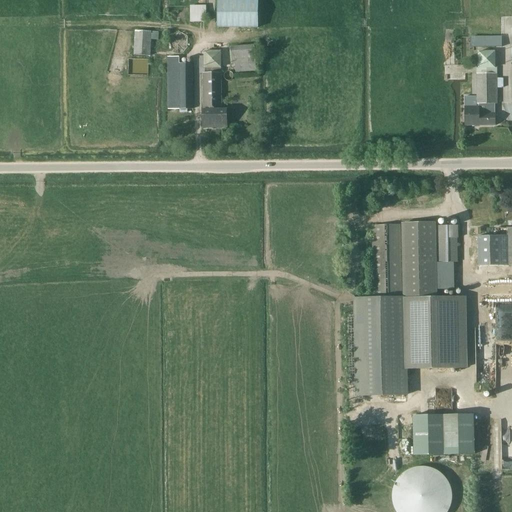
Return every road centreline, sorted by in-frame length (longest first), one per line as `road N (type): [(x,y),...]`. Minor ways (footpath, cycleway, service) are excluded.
road 1 (unclassified): [(0,170),(511,164)]
road 2 (track): [(511,511),(486,455),(486,412),(471,393),(466,219),(454,202),(450,164)]
road 3 (track): [(45,274),(282,274),(350,298)]
road 4 (track): [(282,274),(327,217),(461,211)]
